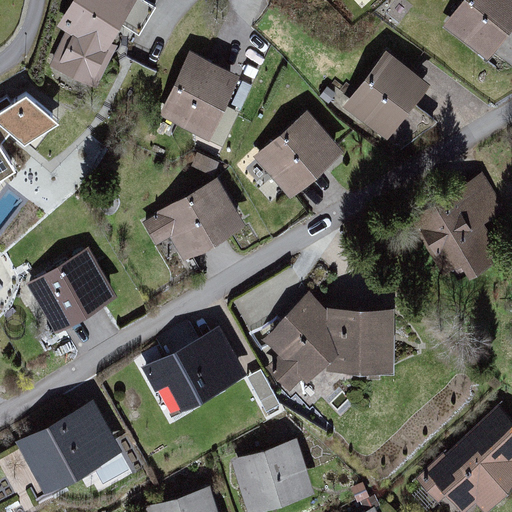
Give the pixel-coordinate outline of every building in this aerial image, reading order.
[(134,0),(72,0),(57,25),(66,31),(50,65),(95,87),(117,42),(112,40),(134,0)] [(511,27),(511,0),(460,0),(444,21),(489,56),(511,27)] [(387,47),(344,106),(386,137),(429,78),(387,47)] [(238,73),(189,50),(159,113),(208,136),(238,73)] [(0,177),(16,168),(1,143),(11,131),(24,143),(60,120),(26,91),(12,102),(8,95),(0,99),(0,177)] [(307,110),(253,156),(289,198),(343,152),(307,110)] [(511,218),(482,172),(408,220),(443,274),(461,263),(470,277),(511,250),(511,218)] [(246,223),(219,175),(141,220),(155,244),(170,236),(184,259),(246,223)] [(119,292),(89,245),(27,283),(57,331),(119,292)] [(312,294),(261,346),(275,360),(265,370),(296,399),(306,389),(313,396),(334,374),(393,376),(396,317),(333,314),(312,294)] [(219,326),(141,368),(154,391),(167,384),(182,412),(247,377),(219,326)] [(267,390),(250,397),(256,412),(274,405),(267,390)] [(93,399),(15,441),(45,496),(122,454),(93,399)] [(439,460),(422,475),(440,492),(448,484),(462,499),(475,486),(489,495),(493,491),(494,492),(505,482),(511,482),(511,453),(511,454),(511,453),(511,424),(498,411),(444,462),(442,460),(439,460)] [(296,438),(232,456),(248,511),(254,511),(313,495),(296,438)] [(219,511),(210,483),(144,504),(146,511),(219,511)]
